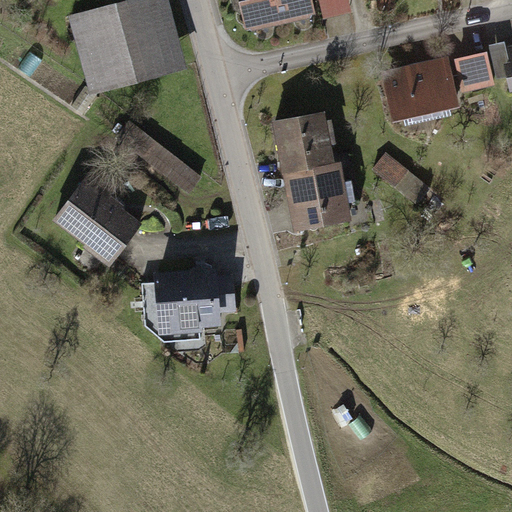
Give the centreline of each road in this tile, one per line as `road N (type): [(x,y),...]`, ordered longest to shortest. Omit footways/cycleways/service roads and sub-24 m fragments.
road 1 (tertiary): [(321,511),(225,77)]
road 2 (residential): [(225,77),(377,43),(511,0)]
